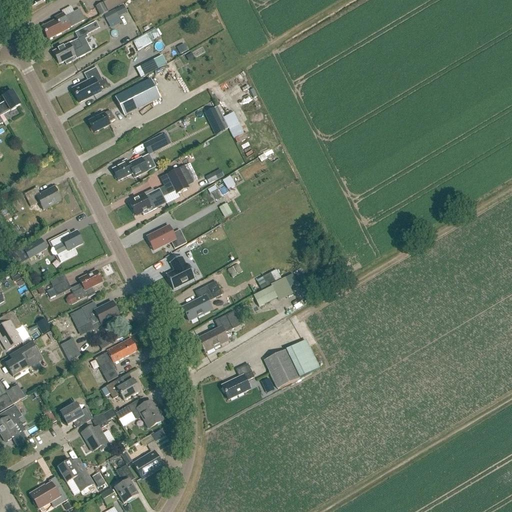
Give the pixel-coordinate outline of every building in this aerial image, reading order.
[(97,6),(102,16),(108,13),(103,3),(97,6)] [(85,21),(80,10),(64,18),(63,15),(54,19),(56,21),(42,28),(48,41),(70,29),(85,21)] [(116,16),(124,13),(122,10),(103,17),(107,28),(118,23),(116,16)] [(87,35),(99,29),(96,22),(84,28),(87,35)] [(153,29),(130,42),(134,50),(157,38),(153,29)] [(80,43),(78,40),(53,53),(59,65),(64,63),(66,66),(92,53),(85,40),(80,43)] [(137,78),(163,65),(159,55),(133,69),(137,78)] [(88,83),(72,91),(79,104),(100,93),(109,88),(105,81),(103,82),(102,82),(96,69),(84,75),(88,83)] [(151,81),(115,99),(125,118),(160,100),(151,81)] [(5,102),(0,104),(0,116),(10,111),(11,112),(20,106),(12,92),(3,98),(5,102)] [(205,114),(212,128),(216,135),(221,132),(228,129),(223,118),(218,108),(205,114)] [(114,120),(110,112),(104,115),(104,114),(88,122),(94,134),(110,126),(108,123),(114,120)] [(148,155),(167,146),(163,136),(143,145),(148,155)] [(148,172),(141,159),(128,165),(126,161),(118,165),(119,167),(112,171),(118,182),(132,175),(134,179),(148,172)] [(144,197),(130,204),(136,216),(142,213),(144,216),(152,212),(152,211),(167,204),(167,205),(179,199),(177,194),(188,188),(179,169),(160,179),(164,187),(154,192),(153,190),(143,195),(144,197)] [(220,170),(206,178),(210,185),(224,177),(220,170)] [(220,181),(224,189),(231,186),(227,177),(220,181)] [(61,202),(54,188),(40,195),(37,188),(24,195),(31,207),(39,203),(43,211),(61,202)] [(222,217),(229,214),(224,205),(217,208),(222,217)] [(5,209),(0,211),(0,215),(4,222),(11,218),(5,209)] [(172,235),(169,227),(147,238),(154,252),(171,243),(174,250),(186,244),(180,231),(172,235)] [(216,262),(231,256),(218,228),(203,234),(216,262)] [(61,263),(77,255),(74,249),(83,244),(76,232),(64,238),(62,236),(50,242),(53,247),(55,248),(53,249),(52,252),(54,255),(57,256),(61,263)] [(42,240),(25,250),(30,260),(47,249),(42,240)] [(166,276),(173,291),(174,290),(194,280),(195,280),(187,265),(187,266),(186,266),(182,258),(170,264),(173,270),(174,269),(175,272),(167,276),(166,276)] [(80,290),(73,294),(73,295),(77,303),(86,298),(87,297),(88,299),(95,296),(95,294),(92,288),(102,283),(97,271),(82,279),(79,280),(82,285),(82,286),(79,287),(80,290)] [(270,271),(254,282),(258,288),(274,278),(270,271)] [(50,283),(53,289),(57,297),(71,290),(67,282),(64,276),(50,283)] [(189,322),(212,311),(208,303),(222,295),(216,283),(195,293),(199,300),(182,309),(189,322)] [(259,308),(276,299),(271,288),(253,297),(259,308)] [(77,303),(73,295),(68,297),(66,301),(68,305),(72,305),(77,303)] [(97,310),(94,303),(81,309),(81,310),(70,315),(77,330),(91,323),(92,326),(99,322),(101,326),(119,317),(112,303),(97,310)] [(205,353),(228,342),(224,334),(240,326),(233,312),(215,322),(219,330),(198,340),(205,353)] [(7,352),(22,343),(15,331),(21,328),(11,313),(0,319),(0,324),(1,327),(0,328),(0,337),(2,341),(1,342),(7,352)] [(44,319),(36,325),(42,335),(51,330),(44,319)] [(102,350),(112,344),(107,336),(97,342),(102,350)] [(97,364),(134,346),(131,339),(107,352),(107,353),(95,360),(97,364)] [(60,346),(68,362),(80,356),(72,340),(60,346)] [(26,347),(15,353),(9,356),(12,362),(6,365),(7,367),(5,368),(8,373),(10,372),(13,377),(14,377),(15,378),(21,375),(19,374),(28,369),(37,364),(32,356),(38,353),(32,343),(26,347)] [(134,346),(97,364),(107,383),(118,378),(111,365),(137,352),(134,346)] [(277,391),(300,380),(286,351),(263,362),(277,391)] [(228,401),(250,391),(246,382),(254,378),(248,365),(236,371),(239,378),(221,387),(228,401)] [(123,387),(119,380),(106,388),(113,400),(120,395),(124,402),(139,393),(132,381),(123,387)] [(6,393),(13,405),(26,398),(18,385),(7,391),(7,393),(6,393)] [(0,413),(7,409),(13,405),(6,393),(0,397),(0,413)] [(142,407),(138,401),(116,414),(120,420),(131,414),(135,420),(141,417),(149,429),(163,421),(158,413),(156,413),(150,402),(142,407)] [(91,421),(93,420),(86,409),(80,412),(76,405),(60,414),(68,426),(77,421),(80,427),(91,421)] [(23,433),(18,436),(10,422),(15,419),(21,415),(16,406),(10,410),(0,415),(0,418),(2,421),(0,422),(0,433),(5,443),(12,439),(17,448),(27,441),(23,433)] [(46,425),(54,421),(48,411),(41,415),(46,425)] [(108,425),(102,414),(93,420),(91,421),(95,426),(98,424),(101,429),(108,425)] [(109,446),(98,428),(92,431),(91,428),(81,434),(92,452),(99,448),(101,451),(109,446)] [(151,454),(133,465),(142,480),(162,468),(158,461),(163,457),(154,442),(147,446),(151,454)] [(69,462),(58,469),(67,484),(74,497),(81,492),(93,486),(89,480),(82,468),(78,460),(71,464),(70,462),(69,462)] [(123,504),(125,503),(138,496),(130,483),(135,480),(126,466),(116,472),(124,484),(114,489),(123,504)] [(95,488),(102,485),(96,473),(89,477),(95,488)] [(55,491),(51,484),(41,491),(40,489),(30,495),(40,510),(51,503),(54,509),(68,500),(61,488),(55,491)] [(107,507),(117,501),(111,490),(100,496),(107,507)]
